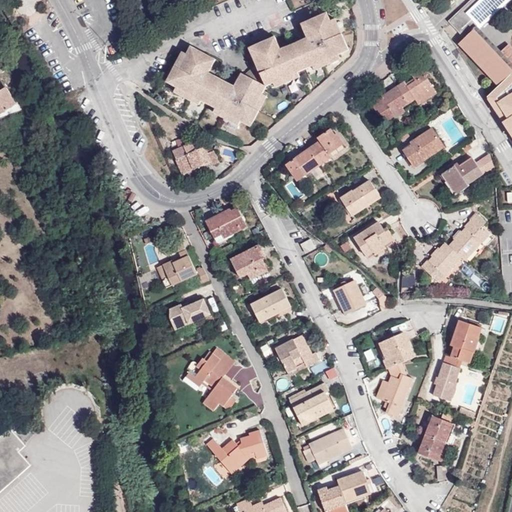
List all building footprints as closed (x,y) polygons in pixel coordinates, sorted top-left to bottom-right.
[(459,44),(474,60),(483,51),(471,38),(481,29),(478,26),(504,0),(471,0),(450,21),(465,37),(459,44)] [(192,47),(188,54),(180,68),(176,66),(167,81),(177,86),(189,93),(202,100),(217,108),(225,112),(241,121),(251,126),(259,110),(254,108),(262,94),(267,85),(274,82),(298,72),(313,65),(339,54),(349,49),(342,34),(337,36),(330,21),(327,14),(303,24),(306,32),(311,31),(313,36),(309,38),(281,50),(275,37),(255,46),(259,56),(255,58),(257,65),(261,73),(251,78),(246,75),(242,74),(238,82),(242,85),(239,90),(235,87),(208,73),(203,70),(206,65),(211,68),(215,60),(192,47)] [(337,36),(342,34),(335,19),(330,21),(337,36)] [(474,60),(486,72),(495,63),(501,69),(508,63),(511,60),(511,61),(511,45),(510,43),(502,51),(481,29),(471,38),(483,51),(474,60)] [(259,56),(255,46),(250,48),(255,58),(259,56)] [(180,68),(188,54),(183,52),(176,66),(180,68)] [(341,59),(339,54),(313,65),(315,70),(341,59)] [(495,63),(486,72),(499,86),(510,75),(511,73),(511,61),(511,60),(508,63),(501,69),(495,63)] [(405,81),(398,86),(409,104),(416,99),(419,104),(437,92),(426,76),(428,74),(421,64),(410,72),(415,79),(407,84),(405,81)] [(261,73),(257,65),(246,75),(251,78),(261,73)] [(298,72),(274,82),(276,87),(300,77),(298,72)] [(489,98),(495,108),(511,92),(511,73),(510,75),(499,86),(488,96),(489,98)] [(189,93),(177,86),(174,91),(186,98),(189,93)] [(409,104),(398,86),(383,96),(379,91),(369,98),(384,123),(395,116),(396,117),(405,111),(403,107),(409,104)] [(0,115),(18,104),(7,87),(0,91),(0,115)] [(511,92),(495,108),(511,133),(511,92)] [(189,93),(186,98),(199,105),(202,100),(189,93)] [(254,108),(259,110),(267,96),(262,94),(254,108)] [(214,112),(222,116),(225,112),(217,108),(214,112)] [(238,125),(241,121),(225,112),(222,116),(238,125)] [(331,153),(333,156),(336,160),(352,148),(336,126),(331,129),(336,135),(338,134),(344,143),(331,153)] [(403,151),(408,158),(418,153),(423,161),(445,146),(433,128),(411,142),(413,144),(403,151)] [(310,148),(322,164),(333,156),(331,153),(344,143),(338,134),(336,135),(331,129),(316,139),(315,138),(307,143),(310,148)] [(211,162),(213,165),(219,162),(214,151),(208,153),(205,146),(198,150),(194,142),(190,144),(187,137),(173,143),(173,145),(171,147),(183,174),(211,162)] [(322,164),(310,148),(307,143),(300,148),(303,153),(286,165),(297,181),(322,164)] [(418,153),(408,158),(414,167),(423,161),(418,153)] [(458,163),(444,173),(458,193),(469,186),(467,184),(483,173),(473,158),(460,166),(458,163)] [(185,177),(213,165),(211,162),(183,174),(185,177)] [(458,193),(444,173),(440,175),(454,196),(458,193)] [(380,197),(370,181),(353,192),(352,191),(342,198),(353,215),(380,197)] [(247,227),(238,208),(232,211),(231,209),(207,222),(215,238),(223,234),(224,238),(247,227)] [(462,257),(466,260),(488,236),(480,229),(486,221),(476,213),(470,219),(470,220),(464,227),(465,228),(462,231),(460,230),(453,238),(455,239),(449,245),(462,257)] [(390,240),(379,222),(356,237),(367,255),(374,251),(377,254),(386,248),(384,245),(390,240)] [(159,233),(151,236),(153,241),(157,240),(161,250),(167,244),(163,235),(161,233),(159,233)] [(153,241),(151,236),(144,239),(146,244),(153,241)] [(210,280),(203,267),(196,270),(180,237),(173,240),(181,256),(163,264),(173,287),(196,275),(201,284),(210,280)] [(306,253),(315,248),(311,239),(307,241),(302,244),(306,253)] [(351,248),(347,242),(340,246),(345,252),(351,248)] [(462,257),(449,245),(445,242),(440,248),(440,249),(433,258),(432,257),(429,260),(428,259),(422,266),(439,282),(462,257)] [(266,257),(259,245),(231,260),(241,278),(248,274),(252,282),(269,273),(263,259),(266,257)] [(440,249),(440,248),(438,247),(431,255),(432,257),(433,258),(440,249)] [(173,287),(163,264),(157,267),(167,289),(173,287)] [(366,305),(354,280),(335,290),(346,314),(366,305)] [(292,306),(282,289),(251,305),(261,322),(292,306)] [(210,315),(204,299),(183,308),(181,305),(170,310),(170,318),(175,330),(210,315)] [(463,360),(470,363),(482,328),(459,321),(451,345),(454,346),(451,357),(463,360)] [(405,332),(384,341),(391,357),(386,359),(383,361),(387,369),(402,363),(415,356),(405,332)] [(276,349),(288,372),(305,363),(307,366),(319,360),(316,352),(312,354),(302,335),(276,349)] [(391,357),(384,341),(379,343),(386,359),(391,357)] [(234,363),(224,355),(216,349),(212,353),(210,351),(204,359),(202,358),(198,364),(193,361),(186,370),(189,373),(186,377),(199,387),(203,382),(213,390),(203,403),(214,411),(219,403),(226,408),(232,406),(236,400),(232,396),(238,387),(224,377),(225,374),(234,363)] [(463,360),(451,357),(446,355),(438,378),(437,377),(435,384),(437,385),(433,396),(451,401),(457,384),(456,383),(463,360)] [(305,363),(288,372),(290,376),(307,367),(307,366),(305,363)] [(407,376),(402,363),(387,369),(391,377),(388,383),(387,382),(380,399),(385,401),(390,403),(388,408),(386,412),(398,417),(413,378),(407,376)] [(310,400),(307,393),(290,401),(293,407),(294,407),(303,426),(337,408),(331,396),(329,398),(325,392),(329,391),(326,383),(314,389),(317,396),(310,400)] [(314,389),(307,393),(310,400),(317,396),(314,389)] [(421,432),(445,442),(455,415),(444,410),(441,419),(434,416),(430,426),(425,424),(421,432)] [(0,511),(0,466),(5,462),(18,477),(31,465),(19,452),(26,446),(10,428),(0,437),(0,511)] [(309,444),(311,448),(316,460),(318,464),(342,454),(341,451),(352,446),(343,428),(309,444)] [(260,430),(249,433),(250,436),(240,439),(241,444),(238,445),(232,439),(222,448),(213,438),(207,444),(232,474),(250,458),(256,456),(257,459),(268,456),(260,430)] [(438,460),(445,442),(421,432),(418,441),(423,443),(418,453),(438,460)] [(316,460),(311,448),(303,451),(308,463),(316,460)] [(0,511),(0,493),(18,477),(5,462),(0,466),(0,511)] [(345,502),(371,492),(363,471),(337,480),(339,486),(328,490),(327,487),(318,490),(325,511),(348,511),(346,505),(345,502)] [(306,486),(308,492),(318,487),(315,481),(306,486)] [(373,495),(371,492),(345,502),(346,505),(373,495)] [(244,510),(244,511),(286,511),(281,498),(264,504),(262,501),(253,506),(249,499),(237,504),(240,511),(244,510)]
